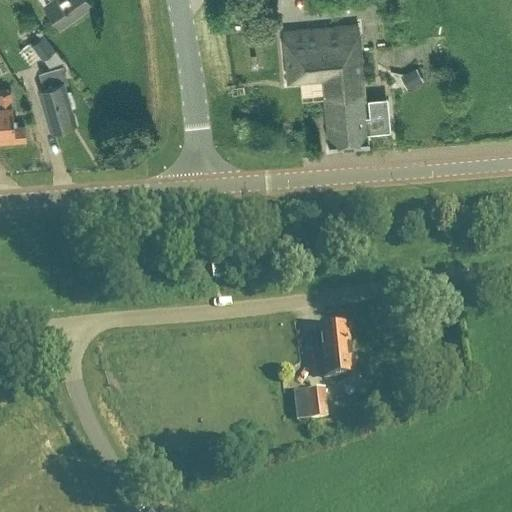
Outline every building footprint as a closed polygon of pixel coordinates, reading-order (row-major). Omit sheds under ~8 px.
[(59,23),(88,2),(87,0),(45,0),(47,3),(45,4),(59,23)] [(322,76),(325,112),(365,108),(358,23),(284,29),(288,79),(322,76)] [(29,43),(42,59),(54,50),(42,33),(29,43)] [(39,71),(43,85),(37,87),(49,128),(75,120),(70,103),(74,102),(69,88),(65,89),(63,80),(66,79),(62,64),(39,71)] [(420,68),(405,76),(411,88),(427,81),(420,68)] [(0,139),(26,137),(25,124),(14,125),(12,104),(11,104),(9,90),(0,90),(0,139)] [(385,97),(371,99),(368,99),(369,114),(365,114),(365,108),(325,112),(327,142),(367,139),(366,129),(388,127),(385,97)] [(219,267),(210,268),(211,281),(215,281),(218,280),(220,280),(219,267)] [(348,363),(351,362),(349,346),(347,346),(345,328),(318,331),(321,353),(319,353),(320,362),(322,362),(322,365),(323,365),(325,380),(350,377),(348,363)] [(295,424),(325,420),(322,392),(292,395),(295,424)]
